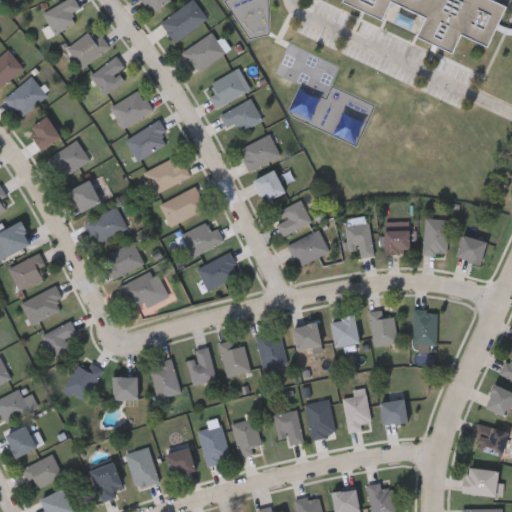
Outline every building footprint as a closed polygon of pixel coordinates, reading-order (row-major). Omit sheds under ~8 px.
[(78,22),(57,35),(44,13),(66,0),(76,0),(81,8),(72,13),(78,22)] [(143,0),(170,0),(171,1),(152,13),(143,0)] [(194,0),(208,19),(176,42),(162,23),(192,0),(194,0)] [(495,0),(508,6),(489,47),(463,34),(454,53),(418,36),(427,17),(393,0),(383,20),(342,1),(342,0),(495,0)] [(226,55),(195,72),(183,51),(214,33),(226,55)] [(69,44),(91,34),(94,39),(104,35),(111,51),(79,66),(69,44)] [(0,57),(9,50),(25,69),(0,90),(0,57)] [(126,67),(119,72),(125,81),(106,95),(91,75),(117,55),(126,67)] [(252,90),(217,109),(206,88),(240,69),(252,90)] [(5,98),(32,77),(48,97),(21,118),(5,98)] [(112,108),(140,89),(153,109),(125,128),(112,108)] [(263,121),(242,131),(238,123),(228,128),(221,114),(252,99),(263,121)] [(61,136),(42,148),(28,127),(47,115),(61,136)] [(170,145),(136,158),(128,135),(161,122),(170,145)] [(241,145),(273,135),(280,158),(249,168),(241,145)] [(49,158),(77,139),(90,159),(67,175),(62,168),(58,171),(49,158)] [(155,193),(145,171),(174,157),(175,160),(182,157),(191,176),(155,193)] [(254,178),(275,169),(286,192),(265,201),(254,178)] [(69,190),(90,179),(102,201),(81,212),(69,190)] [(0,184),(8,196),(1,200),(7,209),(0,213),(0,184)] [(160,204),(196,186),(207,208),(172,226),(160,204)] [(280,213),(298,198),(313,217),(287,238),(277,226),(285,219),(280,213)] [(128,228),(98,244),(87,222),(117,206),(128,228)] [(423,254),(427,218),(451,220),(447,256),(423,254)] [(183,234),(211,220),(222,242),(193,256),(183,234)] [(1,259),(0,256),(0,231),(22,221),(33,243),(1,259)] [(358,249),(349,251),(344,225),(369,221),(375,255),(360,258),(358,249)] [(330,251),(300,266),(289,244),(320,229),(330,251)] [(385,253),(385,229),(410,229),(410,253),(385,253)] [(487,241),(481,263),(458,256),(464,234),(487,241)] [(145,263),(114,279),(108,266),(114,263),(110,254),(134,241),(145,263)] [(208,289),(198,267),(231,252),(241,274),(208,289)] [(46,265),(39,268),(44,278),(20,290),(9,268),(40,253),(46,265)] [(162,294),(132,308),(121,285),(151,271),(162,294)] [(22,302),(56,285),(67,307),(33,324),(22,302)] [(398,343),(374,346),(371,311),(384,310),(384,317),(396,316),(398,343)] [(414,345),(414,310),(439,310),(439,345),(414,345)] [(338,347),(331,319),(354,313),(361,341),(338,347)] [(70,336),(74,346),(52,357),(41,335),(72,320),(78,332),(70,336)] [(299,350),(293,327),(317,321),(324,349),(314,352),(313,346),(299,350)] [(288,363),(264,368),(257,335),(281,330),(288,363)] [(227,376),(221,345),(245,340),(251,371),(227,376)] [(197,358),(195,349),(210,346),(217,379),(193,384),(188,360),(197,358)] [(0,356),(1,356),(12,378),(0,384),(0,356)] [(181,394),(157,398),(150,364),(174,359),(181,394)] [(511,361),(511,378),(501,373),(507,359),(511,361)] [(104,370),(84,401),(63,388),(79,363),(88,369),(92,362),(104,370)] [(138,399),(113,399),(113,376),(138,376),(138,399)] [(511,405),(508,416),(486,408),(495,383),(511,389),(511,405)] [(0,398),(19,388),(24,397),(32,393),(39,405),(5,423),(1,414),(0,414),(0,398)] [(349,432),(343,398),(354,396),(353,390),(366,388),(372,422),(362,424),(363,430),(349,432)] [(313,439),(306,404),(330,399),(337,434),(313,439)] [(382,423),(382,399),(407,399),(407,423),(382,423)] [(304,442),(291,445),(289,435),(279,437),(274,414),(298,409),(304,442)] [(241,457),(234,423),(256,418),(263,452),(241,457)] [(503,456),(474,448),(481,423),(510,431),(503,456)] [(37,446),(17,457),(5,434),(26,424),(37,446)] [(207,465),(200,430),(223,426),(230,460),(207,465)] [(138,489),(126,454),(148,446),(160,481),(138,489)] [(170,473),(169,450),(193,449),(194,472),(170,473)] [(63,477),(32,489),(23,466),(54,454),(63,477)] [(101,502),(92,469),(115,462),(122,486),(115,489),(117,497),(101,502)] [(464,492),(467,467),(500,471),(498,482),(505,483),(503,497),(464,492)] [(372,511),(368,485),(381,482),(383,489),(393,487),(397,511),(372,511)] [(75,510),(71,511),(42,511),(37,501),(62,487),(75,510)] [(335,511),(334,491),(359,489),(360,511),(335,511)] [(298,511),(296,501),(320,496),(323,511),(298,511)]
